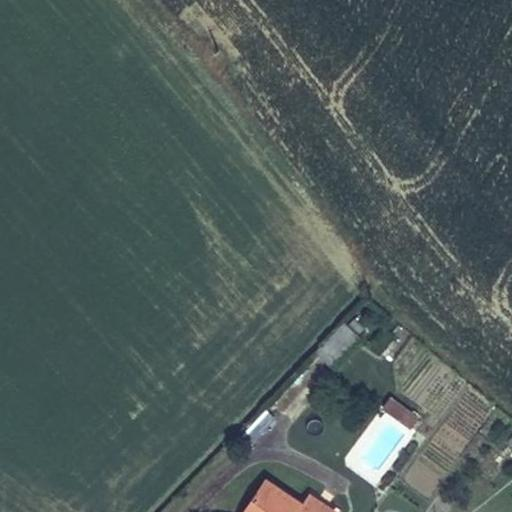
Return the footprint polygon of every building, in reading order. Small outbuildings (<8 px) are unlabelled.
[(347,320),(315,348),(332,368),(364,340),(347,320)] [(393,394),(381,407),(409,430),(421,417),(393,394)] [(511,424),(502,437),(511,445),(511,424)] [(323,511),(305,500),(264,473),(237,511),(323,511)] [(305,500),(323,511),(337,511),(340,509),(313,489),(305,500)]
